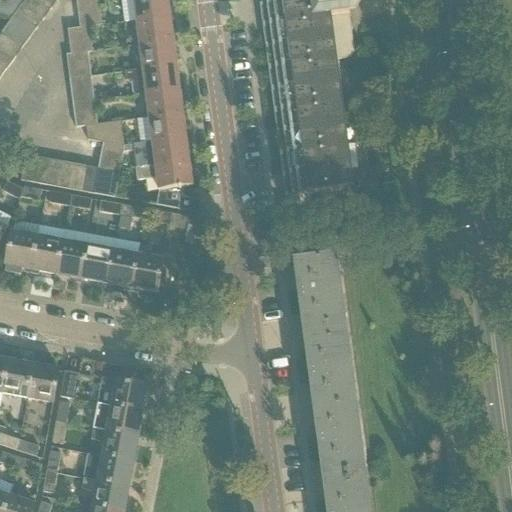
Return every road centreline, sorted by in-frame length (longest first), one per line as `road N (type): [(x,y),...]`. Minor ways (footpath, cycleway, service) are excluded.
road 1 (secondary): [(445,0),(511,495)]
road 2 (tertiary): [(251,352),(208,0)]
road 3 (residential): [(251,352),(189,353),(0,313)]
road 4 (tertiary): [(267,511),(251,352)]
